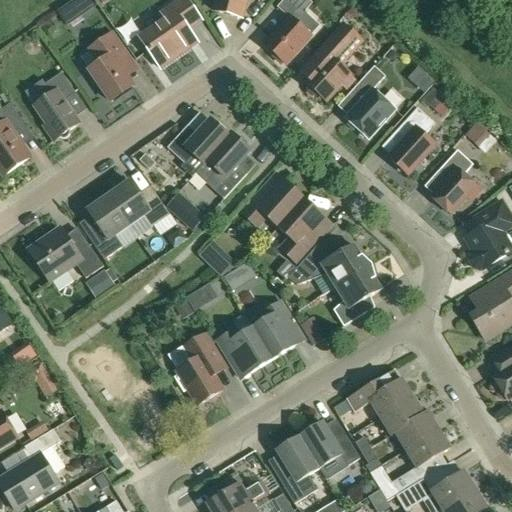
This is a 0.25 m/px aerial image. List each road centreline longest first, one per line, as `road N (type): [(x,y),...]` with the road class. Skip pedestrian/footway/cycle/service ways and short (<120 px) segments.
road 1 (residential): [(0,216),(201,81),(236,71),(422,244),(431,260),(416,327)]
road 2 (residential): [(161,511),(148,489),(416,327)]
road 3 (residential): [(511,472),(416,327)]
